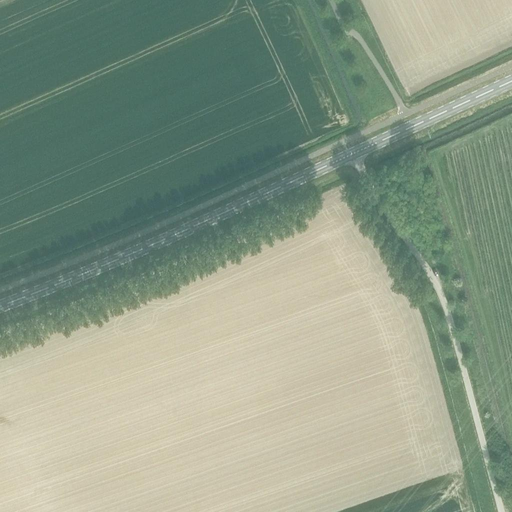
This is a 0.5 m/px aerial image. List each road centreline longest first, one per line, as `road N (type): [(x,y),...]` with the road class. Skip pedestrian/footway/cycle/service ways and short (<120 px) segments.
road 1 (secondary): [(0,303),(350,155)]
road 2 (unclassified): [(503,511),(447,310)]
road 3 (unclassified): [(447,310),(350,155)]
road 4 (secondary): [(350,155),(511,81)]
road 5 (unclassified): [(447,310),(403,171)]
